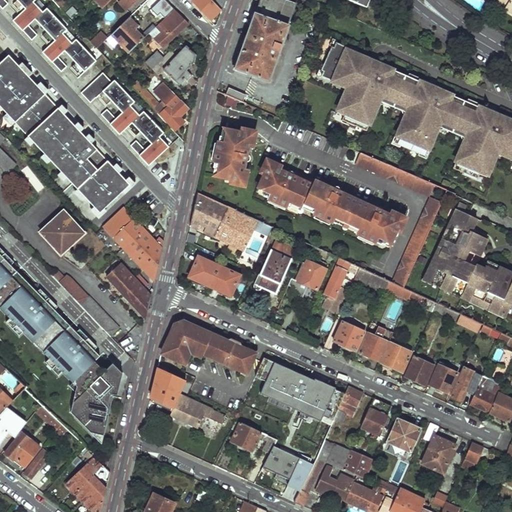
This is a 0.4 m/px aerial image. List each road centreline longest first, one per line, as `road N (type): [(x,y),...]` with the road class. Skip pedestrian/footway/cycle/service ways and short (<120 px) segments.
road 1 (residential): [(164,292),(494,439)]
road 2 (residential): [(182,207),(0,21)]
road 3 (residential): [(144,373),(128,366),(0,231)]
road 4 (residential): [(128,438),(294,511)]
road 5 (residential): [(223,39),(182,207)]
